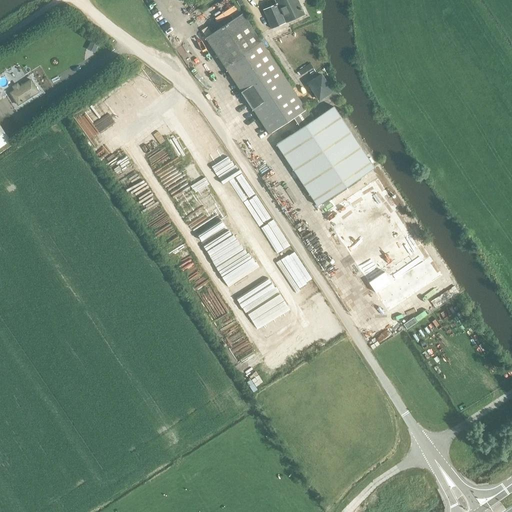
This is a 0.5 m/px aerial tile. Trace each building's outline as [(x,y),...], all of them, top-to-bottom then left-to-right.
[(297,0),(275,0),(277,4),(263,10),(271,29),(304,15),(297,0)] [(300,127),(311,119),(305,110),(242,14),(205,38),(268,134),(294,117),(300,127)] [(88,51),(95,54),(99,46),(92,43),(88,51)] [(307,83),(319,100),(336,89),(325,71),(307,83)] [(32,76),(11,91),(21,106),(42,91),(32,76)] [(276,144),(317,206),(375,168),(334,106),(276,144)] [(0,147),(10,140),(0,125),(0,147)] [(185,168),(193,182),(203,177),(194,162),(185,168)] [(378,178),(323,215),(388,311),(442,275),(378,178)] [(378,311),(352,269),(338,278),(364,319),(378,311)]
